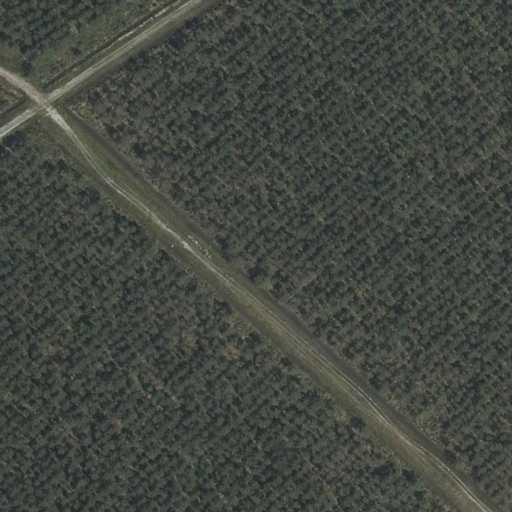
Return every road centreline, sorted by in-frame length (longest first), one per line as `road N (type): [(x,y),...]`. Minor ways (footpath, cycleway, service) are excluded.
road 1 (track): [(489,511),(91,158),(45,100),(0,70)]
road 2 (track): [(0,130),(196,0)]
